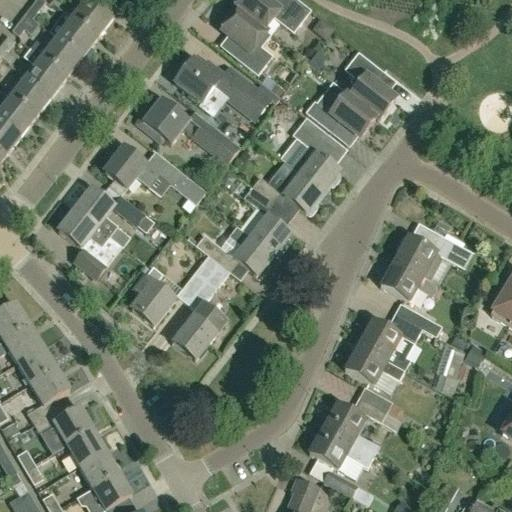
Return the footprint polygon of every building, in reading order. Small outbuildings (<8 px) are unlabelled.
[(237,15),(264,36),(274,24),(293,39),(311,16),(289,0),(277,0),(271,8),(260,0),(244,0),(234,13),(237,15)] [(260,0),(271,8),(277,0),(260,0)] [(25,20),(31,25),(45,7),(39,2),(25,20)] [(71,24),(97,44),(113,22),(88,3),(71,24)] [(257,51),(267,38),(264,36),(237,15),(221,35),(227,40),(244,53),(236,64),(257,81),(272,62),(257,51)] [(36,28),(31,25),(25,20),(12,36),(19,41),(25,33),(30,36),(36,28)] [(333,34),(318,22),(311,32),(325,43),(333,34)] [(81,63),(97,44),(71,24),(56,44),(81,63)] [(0,50),(0,63),(8,70),(14,62),(6,56),(15,45),(8,40),(0,50)] [(218,50),(236,64),(244,53),(227,40),(218,50)] [(66,83),(81,63),(56,44),(46,55),(36,47),(29,55),(66,83)] [(323,56),(318,53),(306,68),(318,78),(323,72),(323,56)] [(50,103),(66,83),(29,55),(24,62),(35,70),(25,83),(50,103)] [(357,93),(349,102),(375,123),(379,125),(395,105),(385,98),(374,89),(383,78),(358,58),(344,76),(353,83),(350,87),(357,93)] [(221,82),(206,69),(202,74),(191,66),(175,87),(183,94),(200,107),(212,93),(225,104),(252,126),(267,106),(272,110),(279,102),(269,94),(261,87),(255,95),(228,74),(221,82)] [(394,87),(383,78),(374,89),(385,98),(394,87)] [(267,79),(261,87),(269,94),(275,86),(267,79)] [(35,121),(50,103),(25,83),(10,101),(35,121)] [(286,94),(275,86),(269,94),(279,102),(286,94)] [(330,120),(346,100),(329,87),(314,107),(330,120)] [(212,93),(200,107),(198,110),(211,121),(225,104),(212,93)] [(10,101),(2,95),(0,98),(0,127),(19,142),(35,121),(10,101)] [(359,143),(375,123),(349,102),(346,100),(330,120),(314,107),(304,121),(306,122),(329,140),(339,127),(356,141),(359,143)] [(240,152),(193,115),(185,125),(160,105),(150,118),(146,115),(136,128),(151,140),(153,136),(161,142),(170,149),(182,135),(226,170),(240,152)] [(306,122),(299,130),(322,148),(314,159),(331,172),(346,153),(329,140),(306,122)] [(0,158),(4,161),(19,142),(0,127),(0,158)] [(329,140),(346,153),(356,141),(339,127),(329,140)] [(290,172),(293,175),(321,196),(327,189),(330,191),(333,190),(338,183),(338,180),(336,178),(337,176),(331,172),(314,159),(322,148),(299,130),(291,141),(294,143),(306,152),(290,172)] [(306,152),(294,143),(278,163),(283,166),(290,172),(306,152)] [(168,189),(159,182),(143,170),(123,154),(105,178),(113,184),(107,192),(119,201),(135,182),(158,201),(168,189)] [(143,170),(159,182),(169,168),(154,157),(143,170)] [(290,172),(283,166),(265,188),(276,197),(293,175),(290,172)] [(169,168),(159,182),(168,189),(185,203),(195,210),(199,204),(205,197),(169,168)] [(314,206),(321,196),(293,175),(276,197),(265,188),(259,183),(250,194),(270,209),(278,199),(298,214),(304,218),(305,217),(307,219),(311,218),(316,211),(316,208),(314,206)] [(119,201),(107,192),(99,202),(112,212),(115,215),(123,204),(119,201)] [(256,214),(239,235),(271,260),(278,251),(281,253),(284,253),(290,246),(289,242),(286,240),(288,239),(282,234),(262,219),(270,209),(250,194),(242,204),(256,214)] [(130,242),(116,232),(104,222),(112,212),(99,202),(91,195),(74,216),(121,253),(130,242)] [(298,214),(278,199),(270,209),(262,219),(282,234),(298,214)] [(195,210),(185,203),(180,210),(189,217),(195,210)] [(115,215),(144,237),(153,227),(123,204),(115,215)] [(106,273),(121,253),(74,216),(58,237),(79,254),(80,253),(83,256),(75,267),(95,283),(104,272),(106,273)] [(421,250),(428,236),(417,230),(412,238),(409,244),(421,250)] [(246,275),(247,276),(255,281),(271,260),(239,235),(235,232),(227,242),(229,243),(239,251),(230,262),(246,275)] [(393,268),(439,293),(452,269),(465,276),(473,261),(456,251),(428,236),(421,250),(409,244),(407,243),(406,243),(404,242),(401,242),(395,253),(396,256),(399,257),(393,268)] [(194,252),(207,262),(218,270),(222,273),(230,262),(220,255),(202,241),(194,252)] [(204,287),(218,270),(207,262),(180,296),(176,302),(178,304),(186,310),(204,287)] [(230,262),(222,273),(228,277),(238,285),(246,275),(230,262)] [(433,303),(439,293),(393,268),(380,292),(403,305),(408,307),(416,293),(433,303)] [(204,308),(228,277),(222,273),(218,270),(204,287),(186,310),(196,318),(194,322),(173,348),(193,365),(214,339),(217,341),(228,327),(204,308)] [(151,274),(150,275),(146,272),(128,294),(140,303),(130,315),(152,332),(172,306),(153,291),(160,281),(151,274)] [(180,296),(160,281),(153,291),(172,306),(176,302),(180,296)] [(511,333),(511,281),(496,308),(489,319),(507,330),(511,333)] [(0,343),(3,348),(29,332),(15,309),(0,318),(0,343)] [(422,335),(436,343),(442,332),(400,309),(394,319),(422,335)] [(416,346),(422,335),(394,319),(388,330),(416,346)] [(388,330),(385,335),(371,327),(358,351),(404,376),(410,367),(406,364),(416,346),(388,330)] [(15,369),(42,353),(29,332),(3,348),(15,369)] [(460,369),(463,358),(444,348),(431,390),(452,402),(457,383),(460,369)] [(486,356),(473,348),(464,362),(476,371),(486,356)] [(373,392),(381,377),(398,386),(404,376),(358,351),(344,376),(358,384),(367,389),(373,392)] [(30,393),(56,378),(42,353),(15,369),(30,393)] [(469,371),(460,369),(457,383),(465,385),(469,371)] [(381,377),(373,392),(390,401),(398,386),(381,377)] [(32,431),(61,414),(56,404),(67,397),(56,378),(30,393),(41,411),(25,420),(32,431)] [(391,408),(391,409),(364,394),(359,403),(397,424),(402,414),(391,408)] [(392,435),(398,424),(397,424),(359,403),(353,414),(380,428),(392,435)] [(322,434),(372,462),(378,451),(357,439),(365,425),(351,418),(344,413),(336,409),(322,434)] [(65,452),(92,437),(78,414),(65,422),(61,414),(32,431),(38,441),(53,431),(65,452)] [(511,417),(500,438),(511,444),(511,417)] [(366,472),(372,462),(322,434),(309,458),(316,462),(331,471),(337,474),(345,460),(362,470),(366,472)] [(78,474),(105,459),(92,437),(65,452),(78,474)] [(441,449),(438,462),(447,465),(450,451),(441,449)] [(4,456),(0,458),(0,468),(8,482),(3,485),(9,494),(21,486),(16,478),(17,477),(4,456)] [(25,475),(34,471),(25,456),(17,461),(25,475)] [(91,496),(118,481),(105,459),(78,474),(91,496)] [(345,460),(337,474),(355,484),(362,470),(345,460)] [(331,471),(316,462),(308,479),(323,487),(328,477),(331,471)] [(34,471),(25,475),(34,490),(42,484),(34,471)] [(328,477),(323,487),(351,501),(367,510),(372,500),(328,477)] [(86,511),(113,511),(131,502),(118,481),(91,496),(77,505),(81,511),(86,510),(86,511)] [(310,511),(319,493),(297,483),(292,494),(294,496),(287,511),(310,511)] [(430,497),(427,511),(463,511),(465,509),(458,506),(463,498),(444,487),(437,501),(430,497)] [(24,511),(37,511),(27,496),(18,501),(24,511)] [(45,511),(59,511),(51,498),(41,504),(45,511)]
